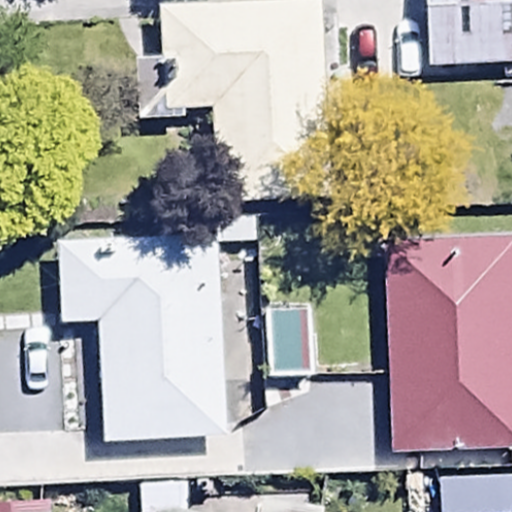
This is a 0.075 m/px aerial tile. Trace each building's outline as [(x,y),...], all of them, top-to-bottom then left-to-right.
[(511,0),(424,0),(425,31),(511,28),(511,0)] [(323,192),(256,197),(265,306),(331,301),(323,192)] [(215,241),(56,248),(60,332),(96,331),(101,447),(224,441),(215,241)] [(52,511),(50,461),(0,462),(0,511),(52,511)] [(511,511),(511,482),(434,488),(435,511),(511,511)]
